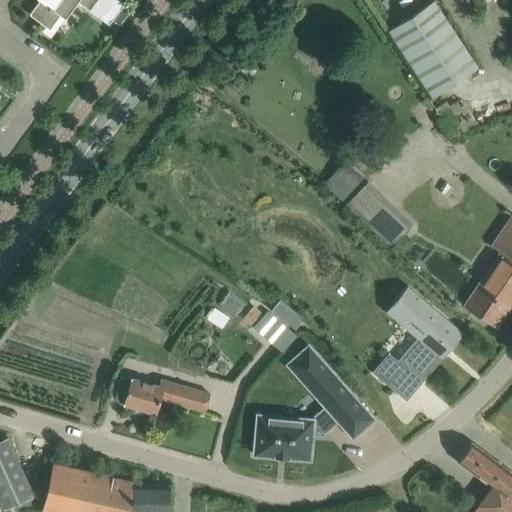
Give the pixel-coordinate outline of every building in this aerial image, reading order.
[(113,18),(124,4),(118,0),(39,0),(29,14),(50,29),(60,14),(65,17),(77,1),(109,24),(113,18)] [(478,67),(434,0),(389,30),(433,97),(478,67)] [(124,4),(113,18),(119,23),(130,9),(124,4)] [(246,62),(241,70),(251,77),(257,69),(246,62)] [(448,100),(436,108),(455,138),(479,123),(462,97),(451,104),(448,100)] [(410,227),(364,184),(342,164),(329,178),(352,198),(346,204),(393,246),(410,227)] [(500,251),(464,305),(496,327),(511,303),(511,232),(499,251),(500,251)] [(408,285),(407,286),(408,287),(394,303),(411,317),(407,322),(421,334),(402,357),(421,373),(444,345),(448,348),(461,332),(462,333),(463,332),(408,285)] [(229,292),(220,305),(236,317),(246,305),(229,292)] [(253,306),(243,318),(251,324),(261,313),(253,306)] [(224,326),(229,315),(212,308),(207,320),(224,326)] [(303,342),(293,333),(270,310),(256,325),(289,357),(303,342)] [(389,354),(390,353),(389,352),(372,371),(373,372),(374,371),(388,382),(402,365),(389,354)] [(204,415),(210,393),(160,379),(158,385),(131,377),(130,378),(121,376),(115,395),(118,400),(124,402),(123,403),(156,413),(159,402),(204,415)] [(325,432),(339,421),(353,437),(373,418),(339,380),(319,398),(325,405),(312,416),(312,419),(257,414),(254,454),(310,459),(310,456),(312,431),(325,432)] [(7,436),(0,439),(0,501),(4,509),(4,511),(21,511),(34,496),(7,436)] [(511,511),(511,472),(471,442),(458,460),(491,485),(471,511),(511,511)] [(168,511),(169,484),(131,483),(132,481),(53,462),(41,510),(50,511),(168,511)]
